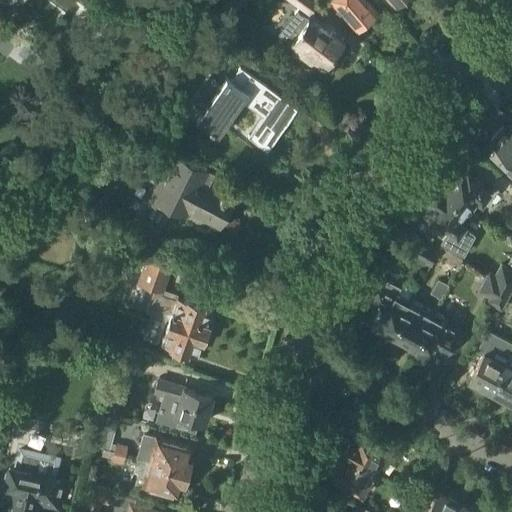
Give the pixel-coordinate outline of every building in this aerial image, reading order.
[(279,34),(324,66),(325,65),(330,66),(335,58),(333,54),(345,37),(333,29),(332,31),(310,15),(319,2),(316,0),(288,0),(299,8),(279,34)] [(328,0),(338,11),(340,9),(346,15),(357,28),(376,11),(366,0),(328,0)] [(20,37),(0,21),(0,48),(8,54),(20,37)] [(226,76),(196,118),(219,134),(224,126),(243,100),(263,115),(249,135),(267,147),(297,106),(240,66),(231,79),(226,76)] [(497,148),(490,155),(508,172),(511,167),(511,126),(510,124),(492,143),(497,148)] [(169,205),(186,213),(188,209),(220,225),(233,199),(205,184),(211,173),(175,155),(152,201),(167,208),(169,205)] [(437,185),(437,186),(470,212),(478,201),(480,203),(489,192),(476,182),(479,178),(468,170),(465,174),(453,165),(437,185)] [(427,199),(423,205),(435,214),(430,220),(444,230),(445,228),(448,231),(442,242),(463,254),(475,234),(466,227),(467,225),(463,222),(464,221),(470,212),(437,186),(437,185),(434,183),(424,197),(427,199)] [(438,251),(419,241),(413,253),(431,264),(438,251)] [(142,269),(137,282),(154,287),(148,305),(149,305),(147,311),(170,319),(162,342),(170,344),(170,346),(188,352),(189,351),(197,354),(202,340),(203,341),(204,338),(207,336),(209,330),(208,326),(209,323),(208,323),(213,310),(205,307),(205,305),(186,299),(186,301),(163,293),(171,270),(173,264),(148,255),(146,255),(142,269)] [(494,274),(503,279),(511,284),(511,267),(501,262),(495,274),(494,274)] [(477,291),(489,297),(487,301),(490,303),(503,279),(494,274),(495,274),(488,270),(477,291)] [(438,279),(431,293),(442,298),(449,284),(438,279)] [(502,309),(511,290),(511,284),(503,279),(490,303),(502,309)] [(371,298),(379,303),(369,321),(392,333),(411,299),(397,291),(395,295),(378,286),(371,298)] [(392,333),(413,345),(411,349),(413,350),(434,311),(411,299),(392,333)] [(447,318),(434,311),(413,350),(435,362),(441,351),(446,354),(461,328),(446,320),(447,318)] [(476,350),(482,354),(469,379),(492,391),(511,353),(511,341),(488,329),(476,350)] [(149,356),(122,349),(118,365),(145,372),(149,356)] [(511,353),(492,391),(511,401),(511,353)] [(158,378),(154,392),(163,395),(155,423),(196,435),(200,421),(205,422),(213,395),(185,387),(185,386),(167,381),(158,378)] [(368,433),(357,427),(343,452),(374,470),(387,447),(366,436),(368,433)] [(144,431),(137,457),(138,457),(148,460),(187,471),(192,455),(191,454),(193,445),(150,433),(144,431)] [(124,464),(128,445),(116,442),(112,461),(124,464)] [(11,463),(6,484),(12,485),(7,505),(35,511),(38,499),(57,503),(63,479),(59,478),(60,474),(51,472),(54,458),(23,451),(19,465),(11,463)] [(330,476),(362,493),(374,470),(343,452),(330,476)] [(138,457),(134,471),(139,473),(136,484),(141,485),(180,496),(182,486),(183,486),(187,471),(148,460),(138,457)] [(411,490),(420,475),(409,469),(401,485),(411,490)] [(122,491),(92,483),(84,510),(90,511),(98,511),(102,501),(118,505),(122,491)] [(414,511),(454,511),(461,501),(438,488),(428,506),(420,502),(414,511)] [(318,511),(378,511),(375,510),(374,511),(359,511),(352,508),(350,511),(343,511),(324,501),(318,511)] [(480,511),(461,501),(454,511),(480,511)] [(163,511),(129,503),(126,511),(163,511)]
